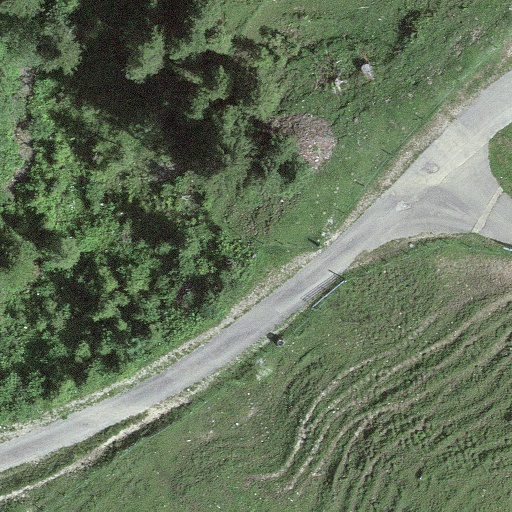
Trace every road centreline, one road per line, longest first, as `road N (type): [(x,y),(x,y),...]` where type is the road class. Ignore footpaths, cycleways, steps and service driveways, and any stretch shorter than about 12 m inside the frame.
road 1 (track): [(0,456),(73,430),(187,369),(421,202),(511,224)]
road 2 (track): [(421,202),(457,148),(511,96)]
